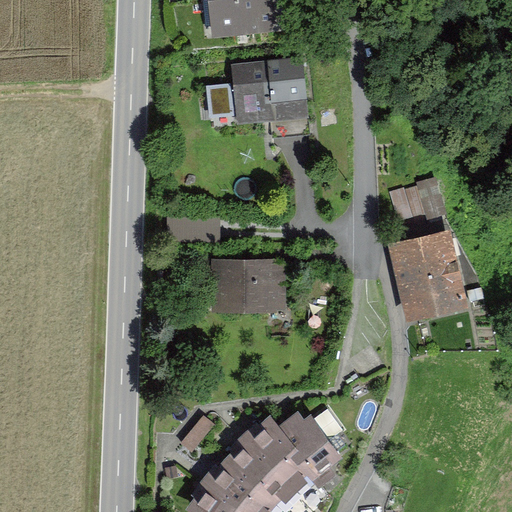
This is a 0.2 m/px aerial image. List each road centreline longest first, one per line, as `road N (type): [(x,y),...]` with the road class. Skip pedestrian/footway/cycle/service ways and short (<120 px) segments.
road 1 (residential): [(339,0),(355,60),(366,227),(398,346),(387,416),(343,511)]
road 2 (tertiary): [(131,0),(115,511)]
